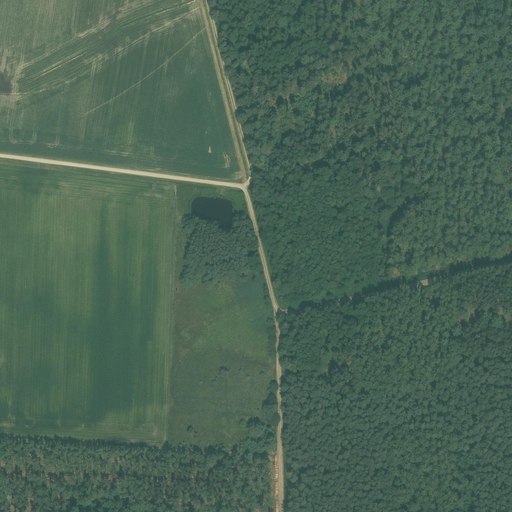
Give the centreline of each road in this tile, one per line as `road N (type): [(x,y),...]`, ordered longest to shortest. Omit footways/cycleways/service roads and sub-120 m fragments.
road 1 (track): [(0,152),(245,184),(280,312),(511,263)]
road 2 (track): [(245,184),(252,179),(207,0)]
